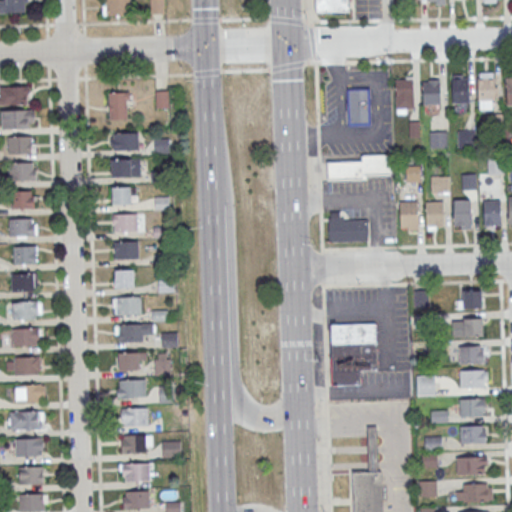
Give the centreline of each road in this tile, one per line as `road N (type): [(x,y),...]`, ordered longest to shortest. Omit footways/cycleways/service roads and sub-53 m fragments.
road 1 (residential): [(80,511),(62,0)]
road 2 (primary): [(209,132),(220,511)]
road 3 (primary): [(209,132),(229,207),(237,400),(262,417),(299,403)]
road 4 (primary): [(293,268),(288,44)]
road 5 (residential): [(511,38),(288,44)]
road 6 (residential): [(511,262),(293,268)]
road 7 (residential): [(207,47),(0,54)]
road 8 (primary): [(299,403),(293,268)]
